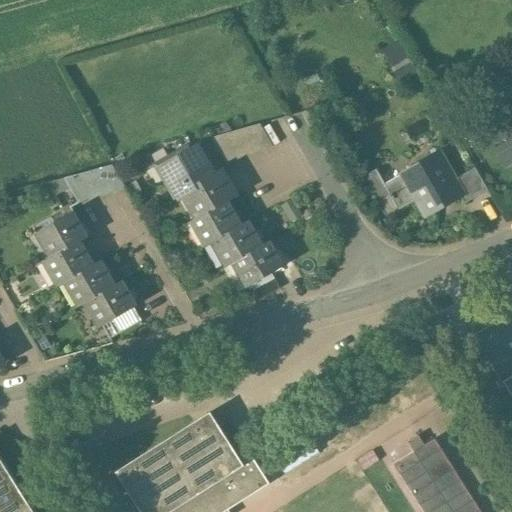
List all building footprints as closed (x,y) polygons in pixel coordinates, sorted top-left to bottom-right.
[(398,66),(412,56),(400,39),(386,48),(398,66)] [(260,124),(224,134),(239,159),(248,153),(250,156),(260,150),(262,153),(273,146),(260,124)] [(511,131),(494,142),(506,164),(511,160),(511,131)] [(224,134),(212,137),(226,162),(227,162),(237,157),(238,159),(239,159),(224,134)] [(202,151),(192,149),(181,156),(162,166),(177,191),(180,197),(184,194),(184,193),(215,175),(202,151)] [(179,153),(158,165),(174,193),(177,191),(162,166),(181,156),(179,153)] [(439,153),(385,185),(390,194),(389,195),(392,201),(394,200),(399,210),(417,199),(426,214),(461,195),(458,189),(459,188),(454,179),(439,153)] [(113,165),(65,178),(71,188),(79,203),(89,197),(90,200),(101,194),(102,197),(113,191),(114,193),(126,187),(113,165)] [(475,167),(454,179),(459,188),(458,189),(461,195),(466,203),(488,190),(475,167)] [(215,175),(184,193),(184,194),(188,192),(201,215),(190,221),(191,222),(229,200),(236,196),(222,171),(215,175)] [(65,178),(47,183),(50,197),(71,188),(65,178)] [(229,200),(195,220),(209,244),(216,240),(243,224),(229,200)] [(74,211),(40,231),(54,256),(81,240),(88,236),(74,211)] [(243,224),(216,240),(230,264),(233,262),(264,245),(250,221),(243,224)] [(54,256),(47,260),(61,284),(68,280),(95,264),(81,240),(54,256)] [(264,245),(233,262),(247,288),(285,266),(271,241),(264,245)] [(95,264),(68,280),(82,304),(116,285),(102,260),(95,264)] [(275,278),(254,290),(260,300),(281,289),(275,278)] [(82,304),(78,306),(79,307),(89,301),(102,324),(99,326),(99,327),(103,325),(134,307),(138,305),(137,304),(124,281),(82,304)] [(134,307),(103,325),(110,338),(142,320),(134,307)] [(511,313),(472,337),(500,383),(503,381),(511,395),(511,313)] [(430,394),(418,373),(404,382),(417,402),(430,394)] [(142,511),(224,511),(269,483),(252,456),(243,462),(211,412),(116,471),(128,490),(142,511)] [(427,511),(484,511),(439,435),(426,442),(420,433),(409,439),(415,450),(397,460),(427,511)] [(34,511),(0,457),(0,511),(34,511)] [(128,490),(116,471),(106,478),(118,497),(128,490)]
